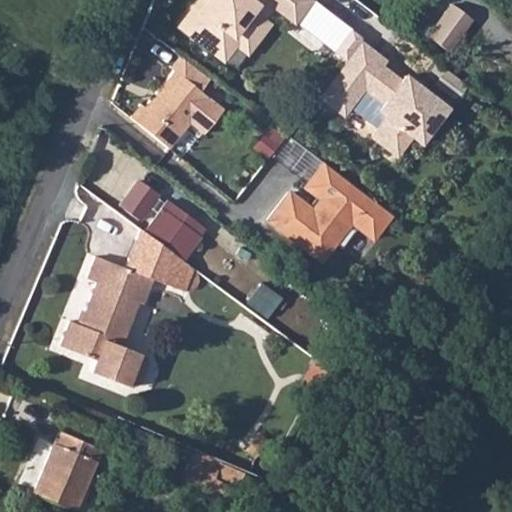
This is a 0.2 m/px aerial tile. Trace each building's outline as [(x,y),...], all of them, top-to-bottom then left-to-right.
[(238,46),(270,3),(276,7),(297,23),(311,2),(309,0),(206,0),(189,23),(191,36),(226,62),(238,46)] [(336,52),(352,32),(311,2),(297,23),(336,52)] [(276,7),(270,3),(238,46),(250,55),(270,28),(264,23),(276,7)] [(428,41),(447,55),(471,22),(450,8),(428,41)] [(336,52),(349,61),(360,45),(363,41),(352,32),(336,52)] [(385,64),(360,45),(349,61),(320,100),(345,119),(351,111),(379,132),(373,140),(398,158),(413,138),(422,145),(448,110),(412,83),(408,88),(381,69),(385,64)] [(132,121),(170,153),(211,104),(177,76),(147,112),(143,109),(132,121)] [(265,126),(251,147),(267,158),(281,138),(265,126)] [(346,252),(361,231),(377,242),(395,218),(327,168),(309,192),(325,204),(316,216),(292,198),(271,226),(325,265),(339,247),(346,252)] [(124,222),(143,236),(161,212),(143,197),(124,222)] [(169,219),(147,247),(181,276),(198,255),(188,247),(195,239),(169,219)] [(147,247),(144,245),(130,278),(102,267),(93,290),(102,293),(91,321),(96,324),(92,335),(77,331),(70,352),(105,365),(100,378),(138,392),(148,389),(155,373),(150,363),(128,355),(144,313),(150,314),(159,290),(197,304),(201,302),(203,299),(203,295),(201,292),(201,291),(181,276),(147,247)] [(258,307),(243,326),(258,338),(274,319),(258,307)] [(68,436),(36,496),(66,511),(78,511),(108,457),(68,436)] [(219,482),(241,492),(247,476),(198,454),(186,482),(214,495),(219,482)]
